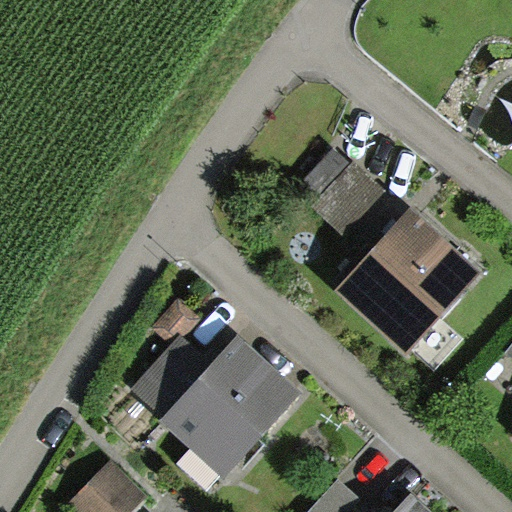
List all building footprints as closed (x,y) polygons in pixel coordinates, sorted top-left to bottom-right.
[(311,206),(364,254),(408,207),(354,157),(350,162),(334,148),(304,179),(321,195),(311,206)] [(364,254),(333,287),(405,355),(481,274),(408,207),(364,254)] [(216,467),(291,390),(247,347),(220,375),(182,338),(133,388),(216,467)] [(69,508),(73,511),(132,511),(146,497),(111,464),(69,508)] [(432,511),(411,491),(390,511),(432,511)]
